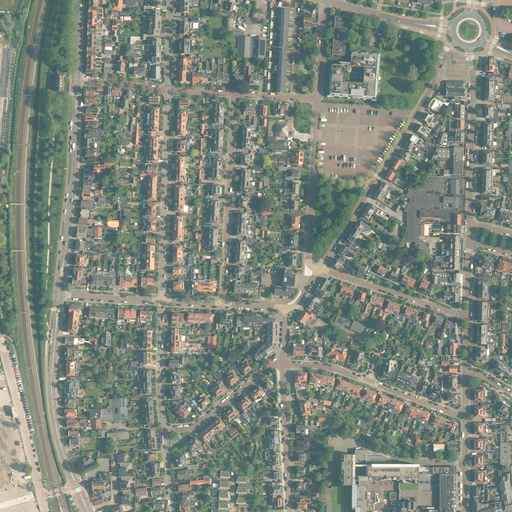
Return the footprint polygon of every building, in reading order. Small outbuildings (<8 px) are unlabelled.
[(111,10),(117,11),(118,11),(119,12),(119,13),(121,13),(122,5),(122,0),(114,0),(114,4),(112,4),(111,10)] [(303,16),(303,23),(317,23),(318,19),(311,19),(311,14),(308,14),(308,16),(303,16)] [(334,17),(332,55),(344,56),(347,18),(334,17)] [(180,23),(180,29),(190,29),(193,29),(193,23),(198,23),(202,24),(202,21),(198,20),(198,18),(191,18),(191,23),(180,23)] [(317,33),(317,23),(303,23),(303,29),(310,29),(311,27),(314,27),(314,33),(317,33)] [(243,33),(228,32),(228,38),(238,38),(237,58),(265,59),(265,39),(260,38),(260,37),(257,37),(257,38),(243,38),(243,33)] [(179,40),(179,47),(191,48),(191,41),(192,41),(192,38),(187,38),(187,41),(179,40)] [(104,54),(114,55),(114,51),(110,51),(110,47),(105,47),(105,50),(104,50),(104,54)] [(191,54),(191,48),(179,47),(179,54),(187,55),(187,57),(192,57),(192,54),(191,54)] [(376,100),(379,55),(351,53),(350,61),(338,60),(350,61),(350,64),(331,63),(340,64),(340,66),(331,65),(328,96),(352,98),(352,99),(360,99),(376,100)] [(118,62),(117,62),(116,68),(117,68),(117,72),(123,72),(124,64),(121,64),(122,57),(119,57),(118,62)] [(141,69),(134,69),(134,75),(140,76),(140,77),(143,77),(143,76),(144,76),(144,73),(145,73),(146,73),(146,71),(149,71),(149,64),(141,64),(141,69)] [(152,71),(152,79),(159,79),(159,68),(157,68),(157,64),(149,64),(149,71),(152,71)] [(243,76),(245,76),(246,67),(246,66),(241,66),(240,73),(233,72),(233,79),(235,79),(234,84),(242,85),(243,78),(243,76)] [(496,75),(497,75),(497,70),(494,70),(494,66),(486,66),(485,66),(485,70),(486,70),(486,72),(489,72),(489,75),(496,75)] [(55,77),(55,84),(63,85),(63,77),(63,74),(68,73),(68,67),(56,69),(57,75),(58,75),(57,77),(55,77)] [(245,76),(245,77),(250,77),(249,85),(255,86),(256,73),(250,72),(250,67),(246,67),(245,76)] [(179,72),(178,82),(185,83),(185,77),(192,77),(192,74),(188,74),(188,72),(179,72)] [(485,83),(494,83),(495,83),(495,84),(497,84),(497,78),(496,78),(496,75),(489,75),(489,77),(485,77),(485,83)] [(462,82),(446,81),(446,91),(440,91),(440,92),(438,92),(435,97),(439,97),(445,97),(451,97),(454,97),(464,97),(465,85),(462,82)] [(63,92),(63,85),(55,84),(55,92),(63,92)] [(86,90),(86,96),(94,96),(94,94),(95,94),(95,93),(102,94),(103,88),(96,88),(96,91),(95,91),(95,90),(86,90)] [(112,88),(112,92),(111,96),(114,97),(113,102),(115,102),(115,98),(121,98),(121,92),(120,92),(121,89),(112,88)] [(122,96),(122,100),(121,103),(121,109),(121,110),(122,110),(127,110),(128,101),(131,101),(132,92),(123,91),(123,96),(122,96)] [(434,99),(429,107),(434,110),(436,107),(440,110),(442,106),(441,106),(442,104),(438,102),(438,101),(434,99)] [(178,104),(178,106),(179,106),(179,107),(184,107),(184,109),(186,110),(186,108),(187,108),(187,107),(187,104),(188,104),(189,101),(180,101),(180,102),(179,102),(179,103),(178,104)] [(273,116),(277,116),(277,114),(282,115),(282,111),(286,111),(287,105),(279,105),(278,110),(277,110),(277,111),(277,110),(274,110),(273,116)] [(177,115),(177,116),(177,117),(177,118),(185,118),(186,115),(187,115),(187,113),(192,113),(193,110),(186,110),(184,109),(179,109),(179,112),(177,112),(177,114),(177,115)] [(445,118),(444,121),(449,121),(449,119),(464,119),(464,113),(455,112),(449,112),(449,118),(445,118)] [(426,122),(426,123),(429,126),(432,122),(433,123),(435,124),(438,119),(431,115),(430,117),(425,113),(421,119),(426,122)] [(494,121),(499,122),(499,119),(498,119),(498,116),(494,116),(494,113),(493,113),(484,113),(484,119),(494,119),(494,121)] [(211,125),(211,127),(216,127),(216,125),(222,125),(223,120),(214,119),(213,119),(213,122),(211,122),(211,125)] [(463,134),(464,121),(456,121),(456,125),(456,131),(449,130),(449,133),(454,133),(463,134)] [(277,138),(288,138),(289,128),(285,127),(286,123),(269,123),(268,137),(268,141),(267,141),(266,148),(277,149),(277,148),(279,148),(279,149),(286,149),(287,142),(277,141),(277,138)] [(418,124),(415,130),(420,134),(423,136),(425,132),(427,130),(424,128),(418,124)] [(148,130),(148,133),(148,135),(153,135),(153,133),(158,133),(158,131),(158,130),(158,128),(158,127),(149,127),(148,127),(148,130)] [(212,130),(211,132),(211,135),(223,136),(223,130),(216,130),(216,127),(211,127),(204,127),(204,129),(212,130)] [(85,133),(85,139),(92,139),(94,139),(99,139),(99,138),(100,138),(101,137),(102,136),(102,134),(102,130),(95,130),(95,131),(88,131),(88,134),(85,133)] [(463,134),(454,133),(449,133),(440,133),(436,145),(463,146),(463,134)] [(148,140),(147,143),(148,143),(157,144),(157,143),(158,142),(158,140),(157,140),(158,138),(158,137),(153,137),(153,135),(148,135),(148,138),(148,140)] [(412,135),(408,140),(414,144),(417,141),(418,139),(412,135)] [(176,147),(186,147),(189,147),(189,139),(184,139),(183,141),(177,141),(176,143),(176,147)] [(84,140),(84,148),(93,149),(94,142),(90,142),(91,140),(84,140)] [(408,140),(405,146),(408,148),(406,150),(409,152),(420,159),(422,157),(423,155),(419,153),(417,153),(416,152),(418,149),(418,150),(419,148),(414,145),(414,144),(408,140)] [(436,145),(436,147),(435,151),(434,153),(429,161),(436,161),(462,162),(463,146),(436,145)] [(176,147),(176,150),(176,152),(180,152),(180,155),(182,155),(188,155),(189,153),(189,147),(186,147),(176,147)] [(215,155),(215,153),(222,153),(222,148),(214,147),(211,147),(210,152),(209,152),(208,155),(215,155)] [(85,157),(84,158),(87,158),(87,160),(96,161),(96,158),(96,154),(101,154),(101,149),(99,149),(91,149),(91,151),(88,151),(88,152),(85,151),(85,157)] [(419,161),(420,159),(409,152),(407,154),(402,150),(398,156),(396,159),(402,163),(404,160),(406,161),(409,156),(415,159),(419,161)] [(483,153),(483,159),(492,159),(493,153),(490,153),(490,151),(484,150),(484,153),(483,153)] [(175,160),(175,162),(176,162),(176,163),(184,163),(185,163),(185,160),(186,160),(186,158),(189,158),(189,155),(188,155),(182,155),(182,158),(176,157),(176,159),(175,160)] [(145,156),(144,164),(145,164),(152,164),(152,162),(156,162),(157,160),(157,159),(157,158),(157,157),(157,156),(147,156),(145,156)] [(290,164),(290,168),(298,168),(298,166),(302,166),(302,159),(289,158),(289,162),(290,164)] [(398,166),(402,168),(405,165),(402,163),(396,159),(391,168),(389,170),(398,176),(400,173),(395,170),(398,166)] [(252,161),(249,160),(240,160),(240,165),(251,166),(250,168),(259,169),(259,166),(251,165),(252,161)] [(104,166),(93,166),(94,173),(97,173),(97,174),(100,174),(100,172),(104,172),(108,169),(108,166),(114,166),(114,163),(104,163),(104,166)] [(144,169),(144,172),(147,172),(156,172),(156,170),(157,169),(157,168),(156,168),(156,167),(156,166),(152,166),(152,164),(145,164),(144,169)] [(285,174),(285,180),(290,180),(290,177),(299,178),(299,171),(290,171),(287,171),(287,167),(281,167),(279,167),(279,170),(286,171),(286,174),(285,174)] [(389,171),(385,178),(394,183),(398,177),(395,175),(395,174),(389,171)] [(139,174),(139,176),(144,176),(144,178),(144,182),(147,182),(148,182),(156,183),(156,182),(156,181),(156,179),(156,177),(151,177),(151,174),(141,174),(139,174)] [(209,183),(209,181),(209,180),(203,180),(204,175),(201,175),(201,177),(201,180),(201,183),(209,183)] [(175,177),(175,179),(175,182),(180,182),(180,184),(188,184),(188,182),(188,177),(184,176),(175,176),(175,177)] [(414,193),(420,193),(458,195),(461,195),(461,190),(461,188),(461,178),(431,177),(428,177),(420,189),(412,185),(405,196),(410,200),(414,193)] [(290,189),(298,190),(299,183),(292,183),(292,180),(290,180),(285,180),(284,183),(287,183),(287,186),(290,187),(290,189)] [(380,186),(377,190),(387,196),(389,191),(394,194),(396,191),(382,182),(380,186)] [(174,189),(174,192),(175,192),(175,193),(183,193),(184,193),(186,193),(186,190),(186,187),(188,187),(188,184),(180,184),(178,184),(178,187),(175,187),(175,189),(174,189)] [(251,188),(248,188),(240,188),(239,193),(245,193),(245,195),(250,196),(251,196),(251,191),(251,188)] [(497,188),(482,188),(482,194),(491,194),(491,196),(498,196),(498,192),(496,192),(497,188)] [(82,191),(81,197),(90,198),(90,193),(91,193),(91,190),(82,189),(82,191)] [(281,198),(282,198),(284,198),(295,199),(295,195),(298,196),(298,195),(299,195),(299,190),(298,190),(290,189),(287,189),(286,195),(284,195),(279,194),(279,196),(279,197),(279,198),(281,198)] [(386,197),(387,196),(377,190),(373,197),(381,202),(382,200),(381,199),(383,196),(386,197)] [(407,213),(407,227),(402,227),(402,242),(406,242),(419,242),(419,224),(420,210),(460,212),(461,202),(461,195),(458,195),(420,193),(414,193),(410,200),(405,196),(405,197),(406,197),(400,206),(404,209),(403,211),(407,213)] [(215,201),(215,199),(208,198),(206,198),(206,201),(206,202),(208,202),(207,203),(210,203),(210,206),(219,207),(219,201),(215,201)] [(298,202),(294,202),(295,199),(284,198),(282,198),(282,201),(287,202),(290,202),(290,206),(287,206),(286,210),(297,211),(298,202)] [(489,218),(492,219),(492,218),(493,219),(496,209),(492,208),(492,207),(493,201),(491,201),(489,207),(487,217),(489,218)] [(81,202),(80,208),(85,208),(85,210),(89,210),(90,210),(93,210),(93,203),(89,202),(81,202)] [(246,206),(246,203),(238,203),(238,208),(246,209),(246,211),(249,211),(251,211),(251,209),(249,209),(249,207),(246,206)] [(368,204),(364,211),(371,215),(374,211),(376,212),(378,210),(368,204)] [(482,217),(487,218),(487,217),(489,207),(482,205),(481,209),(481,210),(481,213),(481,215),(482,215),(482,217)] [(174,207),(174,210),(174,212),(179,212),(179,215),(188,215),(188,212),(188,207),(184,206),(184,207),(182,207),(174,206),(174,207)] [(81,209),(80,218),(88,219),(88,218),(89,210),(85,210),(81,209)] [(501,222),(504,223),(507,212),(504,211),(504,210),(501,209),(500,213),(499,213),(499,215),(498,221),(501,221),(501,222)] [(425,224),(425,223),(434,223),(434,221),(448,221),(448,220),(453,220),(460,220),(460,212),(420,210),(419,224),(425,224)] [(142,211),(142,219),(143,219),(146,219),(149,219),(149,217),(155,217),(155,215),(155,214),(155,212),(155,211),(147,211),(146,211),(145,211),(142,211)] [(360,218),(366,222),(369,223),(371,219),(369,218),(371,215),(364,211),(360,218)] [(173,220),(173,222),(174,222),(174,223),(182,223),(183,223),(185,223),(185,218),(187,218),(188,215),(179,215),(179,217),(174,217),(174,219),(173,220)] [(290,223),(298,223),(299,217),(290,216),(290,215),(287,215),(287,219),(291,219),(290,223)] [(143,221),(142,223),(144,223),(144,226),(145,226),(146,226),(154,227),(154,226),(155,226),(155,224),(154,223),(154,221),(149,221),(149,219),(146,219),(143,219),(143,221)] [(359,224),(357,223),(353,228),(361,233),(363,230),(362,229),(363,227),(365,227),(366,225),(361,222),(359,224)] [(283,226),(283,231),(289,231),(289,229),(298,229),(298,223),(290,223),(288,223),(288,227),(283,226)] [(428,228),(428,225),(420,225),(420,236),(428,236),(428,228)] [(460,234),(460,225),(453,225),(448,225),(447,234),(460,234)] [(77,229),(77,233),(88,235),(89,235),(89,236),(92,236),(94,236),(94,237),(101,238),(101,234),(113,234),(113,229),(93,228),(93,230),(77,229)] [(353,228),(349,234),(357,239),(361,233),(353,228)] [(284,241),(289,241),(297,241),(297,235),(295,235),(295,232),(285,232),(285,234),(284,241)] [(353,245),(357,239),(349,234),(344,243),(349,246),(351,244),(353,245)] [(288,250),(289,247),(297,247),(297,241),(289,241),(284,241),(281,240),(281,244),(286,244),(286,247),(279,247),(279,249),(288,250)] [(338,252),(344,256),(345,253),(353,258),(355,254),(355,255),(356,252),(362,256),(363,255),(350,247),(349,249),(343,246),(338,252)] [(334,259),(330,265),(336,269),(340,262),(342,264),(345,260),(340,257),(337,261),(334,259)] [(485,270),(488,257),(484,257),(483,257),(483,258),(481,258),(479,265),(480,266),(479,268),(485,270)] [(491,258),(488,257),(485,270),(491,271),(494,271),(495,265),(493,265),(493,261),(491,261),(492,259),(491,259),(491,258)] [(234,264),(241,264),(241,266),(243,266),(246,266),(247,259),(246,259),(243,259),(235,258),(234,264)] [(495,271),(495,272),(499,274),(500,271),(503,272),(506,263),(502,262),(500,262),(498,268),(496,267),(495,271)] [(345,267),(354,272),(355,267),(348,263),(345,267)] [(377,265),(375,268),(374,271),(384,276),(387,270),(382,268),(383,267),(381,266),(382,265),(378,263),(377,263),(377,265)] [(511,264),(506,263),(503,272),(502,275),(504,275),(505,273),(509,274),(511,264)] [(358,266),(357,265),(354,272),(357,273),(356,275),(364,277),(366,271),(368,266),(366,265),(364,268),(359,266),(358,266)] [(172,271),(172,272),(172,273),(172,274),(180,274),(180,275),(182,275),(182,272),(182,271),(186,271),(189,271),(189,267),(182,266),(178,266),(178,269),(173,268),(172,271)] [(246,269),(249,270),(249,267),(246,266),(243,266),(243,268),(234,268),(234,274),(234,278),(237,278),(237,274),(240,274),(243,274),(246,274),(246,269)] [(391,272),(389,278),(395,281),(398,274),(397,274),(399,270),(393,267),(391,272)] [(406,285),(409,278),(411,275),(406,273),(407,269),(404,268),(402,272),(402,273),(401,275),(403,276),(400,283),(406,285)] [(422,281),(418,290),(417,291),(424,294),(429,283),(425,281),(422,280),(427,270),(424,268),(420,277),(419,280),(422,281)] [(277,275),(277,279),(282,279),(282,287),(294,288),(295,276),(295,275),(291,275),(291,273),(291,271),(286,270),(277,269),(277,270),(277,272),(277,275)] [(118,270),(117,272),(117,279),(119,279),(119,287),(125,287),(125,279),(125,277),(120,277),(120,270),(118,270)] [(432,273),(431,285),(439,285),(449,286),(452,286),(458,286),(459,274),(452,274),(445,273),(445,274),(432,273)] [(146,287),(146,288),(150,288),(150,287),(152,288),(152,282),(155,282),(155,278),(147,278),(147,279),(146,287)] [(329,282),(323,278),(317,287),(316,287),(313,292),(314,293),(314,294),(316,295),(317,295),(321,297),(324,292),(323,291),(326,287),(329,283),(329,282)] [(409,278),(406,285),(412,288),(415,280),(409,278)] [(479,278),(479,280),(479,283),(479,286),(489,286),(494,286),(495,283),(492,283),(492,280),(492,278),(489,278),(485,278),(479,278)] [(173,283),(173,289),(181,290),(183,290),(183,280),(178,280),(178,283),(173,283)] [(348,288),(342,286),(340,291),(339,290),(339,293),(337,292),(335,299),(338,300),(339,298),(338,297),(339,294),(343,295),(342,297),(344,298),(345,296),(348,288)] [(458,286),(452,286),(449,286),(449,289),(449,293),(450,293),(450,300),(450,302),(458,302),(458,286)] [(273,299),(281,299),(282,287),(274,287),(274,289),(270,289),(270,293),(274,293),(273,299)] [(294,295),(294,288),(282,287),(281,299),(289,300),(289,293),(291,293),(291,294),(294,295)] [(348,288),(345,296),(351,298),(354,290),(348,288)] [(450,293),(449,293),(449,289),(446,289),(446,292),(444,292),(444,293),(443,293),(443,296),(442,296),(439,301),(443,302),(443,300),(450,300),(450,293)] [(365,294),(359,291),(356,300),(356,301),(362,303),(363,301),(364,302),(364,299),(365,294)] [(368,303),(374,305),(377,297),(371,295),(368,303)] [(383,299),(377,297),(374,305),(375,305),(374,307),(380,309),(380,307),(383,299)] [(319,301),(317,304),(315,303),(315,302),(309,299),(310,299),(309,298),(305,306),(311,309),(309,312),(316,317),(324,304),(323,303),(319,301)] [(387,306),(386,306),(384,312),(388,313),(388,312),(387,312),(388,310),(392,311),(394,303),(389,301),(387,306)] [(478,309),(488,310),(489,310),(489,305),(495,305),(495,301),(492,301),(492,302),(484,302),(484,303),(479,303),(478,309)] [(399,310),(400,305),(394,303),(392,311),(391,313),(395,314),(394,316),(395,316),(394,321),(397,322),(398,320),(399,317),(397,317),(400,310),(399,310)] [(68,314),(69,315),(78,315),(78,311),(83,312),(83,308),(69,307),(68,314)] [(406,307),(404,312),(403,312),(403,314),(400,313),(399,317),(398,320),(397,322),(402,323),(403,319),(404,315),(407,316),(406,318),(409,319),(412,309),(406,307)] [(86,320),(91,321),(91,318),(95,319),(95,309),(89,308),(89,313),(87,312),(86,320)] [(414,321),(413,325),(416,326),(418,319),(415,318),(418,311),(412,309),(409,319),(414,321)] [(301,325),(302,324),(303,325),(303,330),(321,331),(324,331),(328,326),(317,318),(316,317),(309,312),(307,311),(306,314),(302,311),(295,320),(300,323),(299,323),(301,325)] [(137,322),(140,322),(142,322),(142,321),(145,321),(146,313),(140,312),(140,317),(138,317),(137,322)] [(423,326),(425,327),(427,328),(428,322),(427,322),(429,315),(423,313),(422,316),(420,315),(418,319),(424,321),(423,326)] [(180,324),(182,324),(185,324),(185,319),(182,319),(183,315),(177,314),(177,324),(177,323),(180,323),(180,324)] [(187,317),(186,317),(185,325),(193,325),(193,323),(194,314),(188,314),(187,317)] [(480,321),(480,323),(489,323),(489,321),(488,321),(488,315),(487,315),(478,315),(478,321),(480,321)] [(332,323),(329,330),(336,333),(339,326),(340,326),(342,325),(343,325),(350,328),(350,329),(362,334),(365,326),(353,321),(352,323),(337,316),(334,323),(332,323)] [(440,327),(439,330),(442,331),(445,323),(442,322),(443,319),(435,317),(433,324),(437,325),(437,326),(440,327)] [(446,321),(445,323),(442,331),(439,340),(457,341),(457,335),(457,323),(453,323),(446,321)] [(487,333),(488,333),(489,333),(489,326),(487,326),(487,325),(484,325),(484,327),(478,326),(478,333),(487,333)] [(151,338),(151,332),(146,332),(146,329),(137,329),(137,331),(137,332),(142,332),(142,334),(143,334),(143,337),(151,338)] [(101,333),(101,337),(100,346),(102,346),(102,347),(103,347),(103,348),(107,348),(108,346),(110,346),(110,337),(110,333),(101,333)] [(424,340),(420,339),(419,342),(416,341),(415,345),(422,347),(424,340)] [(488,345),(487,347),(494,347),(494,345),(493,345),(493,343),(490,343),(490,339),(487,339),(477,339),(477,345),(488,345)] [(432,346),(433,342),(425,340),(424,349),(428,349),(428,345),(432,346)] [(440,362),(441,362),(448,362),(448,357),(457,357),(457,344),(457,341),(439,340),(439,343),(438,343),(438,350),(438,356),(441,356),(440,362)] [(301,346),(298,346),(298,355),(303,356),(304,349),(306,349),(307,345),(307,341),(304,341),(304,345),(301,344),(301,346)] [(273,352),(272,351),(265,344),(261,347),(268,356),(269,354),(270,355),(273,352)] [(309,355),(315,356),(315,346),(313,346),(313,347),(309,347),(310,345),(307,345),(306,349),(306,352),(309,352),(309,355)] [(332,359),(334,350),(335,349),(335,348),(336,346),(333,345),(333,348),(332,347),(332,349),(328,348),(326,356),(332,358),(332,359)] [(182,348),(170,347),(170,353),(172,353),(172,356),(179,356),(179,353),(180,351),(179,351),(179,348),(182,348)] [(266,357),(268,356),(261,347),(256,351),(257,352),(263,359),(264,360),(267,358),(266,357)] [(334,350),(332,359),(333,360),(334,360),(335,359),(338,360),(340,352),(340,351),(340,350),(341,347),(339,347),(338,350),(335,349),(334,350)] [(338,359),(342,360),(344,361),(346,353),(345,353),(345,352),(343,352),(342,352),(343,350),(342,350),(343,348),(341,347),(340,350),(340,351),(338,360),(338,359)] [(260,362),(263,359),(257,352),(255,354),(253,351),(250,353),(252,355),(250,357),(252,359),(254,358),(256,361),(257,360),(259,361),(260,362)] [(349,353),(349,356),(354,357),(363,360),(363,359),(362,359),(362,357),(363,357),(364,355),(363,354),(359,352),(357,351),(356,352),(355,351),(354,355),(349,353)] [(477,355),(477,361),(481,361),(481,362),(485,363),(485,361),(486,361),(487,359),(494,359),(494,360),(491,364),(493,366),(499,356),(486,356),(477,355)] [(177,368),(180,368),(180,364),(184,364),(184,362),(186,362),(186,356),(182,356),(182,359),(180,359),(180,361),(174,361),(174,362),(169,361),(169,368),(177,368)] [(347,360),(347,361),(350,361),(353,362),(353,363),(354,364),(355,365),(356,364),(361,366),(361,365),(362,364),(362,363),(362,362),(362,360),(363,360),(354,357),(349,356),(347,360)] [(143,359),(142,359),(141,362),(137,362),(137,363),(132,363),(131,367),(130,367),(138,367),(138,364),(151,365),(151,359),(143,359)] [(241,363),(243,365),(248,372),(252,368),(252,367),(253,363),(248,360),(247,361),(246,360),(241,363)] [(390,361),(388,361),(388,360),(387,360),(384,360),(384,365),(384,367),(391,368),(392,368),(393,364),(394,364),(394,361),(390,361)] [(499,362),(494,369),(496,371),(498,373),(499,372),(504,365),(505,362),(503,361),(501,362),(500,361),(499,362)] [(446,372),(456,372),(456,366),(452,366),(452,365),(449,365),(449,362),(448,362),(441,362),(441,365),(441,366),(443,366),(443,369),(446,369),(446,372)] [(248,372),(243,365),(241,363),(239,365),(238,366),(237,365),(234,367),(238,373),(241,371),(244,375),(248,372)] [(228,371),(230,373),(228,374),(229,377),(234,383),(236,382),(236,381),(238,379),(234,374),(236,372),(233,368),(234,367),(231,364),(228,366),(230,370),(228,371)] [(504,365),(499,372),(501,374),(503,376),(503,375),(505,376),(510,369),(504,365)] [(140,376),(151,375),(150,370),(140,370),(138,370),(138,367),(130,367),(130,370),(138,371),(138,373),(140,373),(140,376)] [(391,373),(391,368),(384,367),(383,367),(382,371),(383,372),(382,377),(389,379),(391,373)] [(220,379),(223,377),(217,370),(214,372),(220,379)] [(391,373),(389,379),(390,380),(391,379),(396,381),(399,373),(394,371),(393,373),(391,373)] [(405,374),(402,384),(403,385),(408,387),(408,385),(412,376),(413,374),(406,371),(405,374)] [(217,381),(220,379),(214,372),(211,373),(217,381)] [(399,372),(399,373),(396,381),(395,382),(400,384),(400,383),(402,384),(405,374),(399,372)] [(295,388),(296,395),(296,399),(300,400),(305,400),(306,394),(305,393),(305,384),(306,384),(306,373),(295,373),(295,386),(295,388)] [(225,376),(223,378),(230,386),(232,384),(232,385),(234,383),(229,377),(228,374),(225,376)] [(321,380),(320,384),(321,384),(322,384),(321,386),(324,386),(324,388),(326,389),(327,387),(327,385),(329,377),(328,377),(327,377),(323,376),(322,380),(321,380)] [(415,378),(412,376),(408,385),(411,386),(410,387),(415,389),(416,385),(415,385),(416,383),(417,383),(419,377),(415,376),(415,378)] [(64,388),(75,388),(75,381),(81,381),(82,378),(67,377),(66,381),(65,381),(65,386),(64,386),(64,388)] [(265,388),(265,389),(267,391),(266,392),(268,395),(271,392),(269,389),(272,387),(271,386),(268,383),(269,382),(267,380),(266,380),(261,384),(265,388)] [(334,390),(334,392),(337,393),(338,390),(341,391),(344,382),(341,380),(340,381),(339,380),(337,386),(336,385),(334,390)] [(224,391),(218,382),(216,384),(213,386),(215,388),(220,395),(222,393),(222,392),(224,391)] [(344,382),(341,391),(343,392),(344,392),(346,393),(348,388),(349,388),(350,384),(346,382),(346,383),(344,382)] [(418,391),(424,393),(426,388),(427,389),(429,383),(426,382),(425,385),(421,383),(418,391)] [(209,389),(216,397),(218,396),(220,395),(215,388),(213,386),(211,388),(210,386),(207,386),(205,383),(201,386),(205,391),(208,388),(209,389)] [(348,388),(346,393),(347,393),(350,394),(349,396),(352,397),(352,395),(353,394),(356,386),(355,386),(354,386),(354,385),(350,384),(349,388),(348,388)] [(432,390),(430,395),(434,397),(434,396),(436,397),(438,394),(439,390),(441,386),(433,384),(432,387),(431,390),(432,390)] [(176,387),(170,388),(170,393),(179,393),(181,393),(180,390),(180,387),(182,387),(182,385),(176,386),(176,387)] [(477,391),(475,391),(475,396),(485,396),(487,396),(487,391),(485,391),(485,388),(479,385),(477,388),(477,391)] [(353,394),(352,395),(355,396),(357,397),(360,398),(361,395),(359,394),(361,388),(359,388),(359,387),(356,386),(353,394)] [(262,402),(264,404),(267,403),(265,400),(264,400),(261,396),(264,394),(266,393),(262,388),(260,389),(258,387),(254,391),(260,399),(262,402)] [(74,393),(77,394),(77,388),(75,388),(64,388),(64,391),(65,391),(65,396),(66,396),(66,398),(72,398),(72,397),(74,397),(74,393)] [(361,395),(360,398),(362,399),(365,400),(367,401),(371,392),(370,392),(370,391),(368,390),(367,391),(366,390),(363,396),(361,395)] [(254,391),(249,395),(254,401),(257,400),(258,401),(260,399),(254,391)] [(450,401),(452,401),(452,403),(456,403),(456,401),(456,394),(452,395),(452,394),(449,394),(449,392),(446,392),(446,391),(442,391),(439,399),(447,400),(447,402),(450,402),(450,401)] [(371,392),(367,401),(373,403),(375,404),(376,400),(374,400),(376,394),(374,393),(372,392),(371,392)] [(199,397),(201,399),(206,406),(210,402),(203,394),(201,396),(200,396),(199,397)] [(376,400),(375,404),(377,405),(380,406),(382,407),(383,405),(386,397),(382,396),(381,396),(379,401),(376,400)] [(485,402),(485,396),(475,396),(475,402),(480,402),(480,405),(488,405),(488,402),(485,402)] [(382,408),(381,410),(386,412),(388,408),(388,409),(389,407),(390,403),(391,404),(392,400),(391,399),(388,398),(386,398),(386,397),(383,405),(382,407),(382,408)] [(65,408),(74,408),(75,408),(75,404),(77,404),(77,400),(72,399),(72,398),(66,398),(66,400),(65,400),(65,408)] [(245,398),(241,401),(248,410),(252,407),(253,407),(256,410),(258,408),(253,402),(252,403),(250,404),(245,398)] [(128,421),(127,415),(127,399),(112,400),(112,411),(113,411),(113,421),(128,421)] [(201,409),(206,406),(201,399),(199,401),(197,399),(195,401),(201,409)] [(190,400),(187,400),(184,400),(184,404),(185,404),(182,408),(179,406),(176,405),(173,409),(175,411),(174,412),(179,416),(190,400)] [(189,407),(190,406),(192,408),(195,406),(190,400),(179,416),(180,416),(180,417),(181,418),(182,418),(184,419),(189,413),(186,411),(189,407)] [(299,404),(298,405),(299,407),(300,407),(300,409),(309,407),(310,407),(311,407),(313,407),(314,401),(311,401),(309,401),(305,400),(300,400),(301,403),(299,403),(299,404)] [(389,408),(388,411),(390,412),(388,418),(391,419),(394,411),(395,410),(398,402),(397,401),(397,402),(396,401),(392,400),(391,404),(390,403),(389,407),(389,408)] [(244,413),(248,410),(241,401),(236,404),(243,413),(242,415),(248,422),(247,421),(249,419),(245,413),(244,414),(244,413)] [(504,411),(507,407),(505,405),(505,403),(504,402),(503,402),(501,403),(501,404),(496,401),(496,402),(495,402),(495,410),(497,411),(500,412),(500,413),(499,415),(500,416),(505,419),(508,414),(509,414),(504,411)] [(395,410),(394,411),(399,413),(403,404),(401,404),(401,403),(398,402),(395,410)] [(475,408),(475,413),(485,413),(485,410),(486,410),(487,410),(487,409),(488,409),(488,408),(488,405),(480,405),(480,408),(475,408)] [(404,415),(402,419),(408,421),(409,417),(410,415),(413,408),(413,407),(409,406),(409,407),(407,406),(404,415)] [(301,411),(300,412),(300,414),(302,415),(309,414),(309,415),(312,414),(311,410),(312,410),(314,410),(313,408),(313,407),(311,407),(310,407),(309,407),(300,409),(301,411)] [(248,422),(242,415),(241,414),(239,416),(232,408),(228,412),(233,418),(235,416),(237,418),(239,417),(245,425),(248,422)] [(410,415),(409,417),(412,418),(412,417),(412,416),(415,417),(416,413),(417,414),(419,410),(418,409),(414,408),(414,409),(413,408),(410,415)] [(65,418),(73,418),(76,418),(76,414),(76,410),(65,410),(65,418)] [(101,410),(90,410),(90,420),(101,420),(101,410)] [(113,411),(112,411),(109,410),(101,410),(101,420),(101,422),(113,422),(113,421),(113,411)] [(415,419),(415,421),(420,423),(421,421),(421,420),(424,412),(423,412),(423,411),(419,410),(417,414),(416,413),(415,417),(416,418),(415,419)] [(233,418),(228,412),(223,416),(230,424),(232,422),(230,420),(233,418)] [(420,423),(419,425),(422,427),(425,428),(427,423),(426,423),(429,414),(428,413),(424,412),(421,420),(421,421),(420,423)] [(485,415),(485,413),(475,413),(475,419),(486,419),(486,421),(495,422),(495,419),(486,419),(486,418),(485,418),(485,415)] [(263,423),(265,423),(269,423),(269,425),(277,425),(277,419),(272,419),(271,415),(267,416),(267,418),(263,418),(263,423)] [(438,417),(434,415),(431,423),(433,424),(432,426),(433,427),(435,428),(436,427),(439,418),(438,417)] [(298,426),(296,426),(296,433),(301,433),(301,435),(305,435),(305,430),(307,430),(307,427),(321,427),(321,429),(326,429),(326,422),(321,422),(320,422),(318,422),(308,420),(304,419),(301,418),(301,420),(302,420),(302,423),(298,423),(298,426)] [(441,419),(439,418),(436,427),(438,428),(439,426),(442,427),(445,419),(441,418),(441,419)] [(214,423),(222,433),(226,429),(227,429),(225,427),(219,419),(218,419),(216,420),(214,421),(214,422),(214,423)] [(101,429),(101,422),(101,420),(90,420),(80,420),(80,423),(82,423),(82,427),(91,427),(91,429),(101,429)] [(445,420),(442,428),(445,429),(445,430),(447,431),(451,422),(449,422),(449,421),(445,420)] [(486,424),(474,423),(474,426),(474,429),(474,430),(483,430),(486,430),(486,426),(485,426),(485,424),(485,425),(495,425),(495,422),(486,421),(486,424)] [(452,422),(452,423),(451,422),(447,431),(455,434),(456,433),(456,431),(456,430),(455,430),(456,427),(456,425),(456,424),(452,422)] [(218,436),(222,433),(214,423),(209,427),(215,434),(218,436)] [(499,467),(509,467),(509,459),(511,459),(511,443),(506,444),(507,427),(500,427),(499,467)] [(208,428),(203,432),(209,439),(210,440),(212,439),(211,437),(214,435),(208,428)] [(274,428),(267,429),(267,432),(270,432),(269,432),(269,435),(267,435),(267,437),(264,437),(264,439),(269,439),(278,438),(277,431),(275,431),(274,428)] [(77,431),(69,431),(69,437),(72,437),(72,438),(77,438),(77,437),(77,434),(81,434),(81,433),(83,433),(83,430),(77,430),(77,431)] [(112,433),(111,433),(111,438),(113,438),(113,441),(116,441),(129,440),(128,430),(112,432),(112,433)] [(206,441),(209,439),(203,432),(199,435),(205,444),(207,442),(206,441)] [(72,439),(70,439),(70,446),(81,445),(83,445),(83,440),(87,440),(87,438),(84,438),(77,438),(72,438),(72,439)] [(200,446),(195,438),(190,442),(195,449),(198,452),(203,449),(209,456),(211,454),(207,449),(205,447),(204,445),(202,447),(201,446),(200,446)] [(278,445),(278,438),(269,439),(269,445),(268,445),(268,448),(270,448),(275,448),(275,445),(278,445)] [(474,443),(474,446),(482,446),(485,446),(485,443),(487,443),(487,441),(492,441),(492,438),(482,438),(482,440),(474,440),(474,443)] [(304,450),(304,448),(308,448),(308,446),(310,446),(310,444),(316,444),(316,439),(304,439),(304,442),(296,442),(296,448),(300,448),(300,450),(304,450)] [(187,452),(189,451),(192,454),(194,452),(193,451),(195,449),(190,442),(185,446),(186,447),(185,449),(187,452)] [(265,460),(268,460),(271,460),(279,459),(278,453),(276,453),(275,449),(270,450),(265,450),(265,460)] [(368,498),(367,480),(391,480),(396,480),(396,478),(397,478),(398,478),(398,490),(400,490),(412,490),(435,491),(438,491),(438,484),(439,484),(439,474),(422,474),(422,468),(397,468),(391,468),(391,465),(385,465),(385,460),(385,456),(371,455),(371,450),(354,450),(354,454),(330,454),(330,487),(330,489),(326,489),(326,505),(325,511),(370,511),(371,510),(371,508),(369,508),(369,498),(368,498)] [(90,457),(90,453),(80,453),(80,457),(84,457),(84,459),(81,461),(84,467),(84,466),(86,469),(92,466),(91,464),(92,463),(89,457),(90,457)] [(185,455),(175,456),(175,462),(184,461),(184,458),(187,458),(187,455),(189,455),(189,454),(188,453),(185,453),(185,455)] [(112,454),(111,454),(111,460),(117,460),(117,464),(124,463),(124,457),(125,457),(125,456),(125,455),(125,454),(124,454),(123,454),(120,454),(118,454),(112,454)] [(306,454),(296,454),(296,462),(305,462),(306,462),(306,454)] [(279,459),(271,460),(271,462),(272,466),(269,467),(269,470),(275,470),(275,466),(279,466),(279,459)] [(117,464),(119,464),(120,469),(118,470),(119,477),(126,477),(125,471),(126,471),(127,469),(132,469),(132,470),(131,462),(130,462),(124,463),(117,464)] [(146,471),(159,470),(158,464),(154,464),(154,462),(147,463),(148,468),(143,468),(144,471),(146,471)] [(305,468),(297,469),(297,475),(305,475),(305,472),(311,472),(311,468),(313,468),(313,465),(311,465),(307,465),(307,468),(305,468)] [(454,511),(454,468),(424,468),(422,468),(422,474),(439,474),(439,484),(438,484),(438,491),(439,502),(439,508),(439,510),(439,511),(453,511),(454,511)] [(146,471),(146,474),(149,473),(151,473),(151,476),(149,477),(149,479),(155,478),(155,476),(159,476),(159,470),(146,471)] [(176,476),(176,479),(182,479),(186,479),(186,478),(189,478),(189,474),(191,474),(190,470),(187,470),(187,471),(176,472),(177,476),(176,476)] [(213,478),(213,481),(227,482),(227,481),(227,476),(229,475),(228,471),(213,470),(213,474),(218,474),(218,476),(213,478)] [(501,473),(501,483),(500,483),(501,487),(499,487),(504,511),(511,510),(511,495),(509,482),(510,471),(507,471),(507,472),(505,472),(503,472),(503,473),(501,473)] [(100,495),(103,494),(103,497),(110,497),(110,494),(111,494),(111,481),(110,474),(102,474),(102,475),(102,479),(100,479),(93,479),(93,482),(92,482),(92,493),(92,494),(94,497),(98,498),(100,495)] [(119,477),(118,477),(118,478),(121,477),(121,481),(121,483),(119,483),(120,491),(127,491),(126,485),(127,484),(128,483),(133,483),(133,476),(126,477),(119,477)] [(253,476),(238,476),(237,480),(239,481),(239,486),(238,486),(253,487),(253,484),(247,482),(248,480),(253,480),(253,476)] [(306,483),(297,483),(297,490),(307,490),(307,486),(314,486),(314,479),(306,479),(306,483)] [(178,485),(178,492),(189,491),(188,486),(203,485),(211,484),(211,480),(195,481),(189,482),(190,484),(178,485)] [(0,499),(20,498),(18,481),(0,483),(0,499)] [(218,487),(212,488),(212,491),(227,492),(226,492),(227,486),(228,486),(227,482),(213,481),(212,484),(218,484),(218,487)] [(275,494),(280,493),(280,487),(275,487),(274,483),(269,483),(269,487),(272,487),(272,493),(269,493),(269,497),(275,496),(275,494)] [(253,487),(238,486),(237,491),(238,491),(238,497),(253,497),(253,494),(247,492),(247,490),(253,490),(253,487)] [(146,488),(135,489),(136,496),(140,496),(147,495),(147,492),(151,491),(151,498),(152,498),(155,498),(155,497),(155,495),(160,494),(161,493),(161,491),(160,491),(160,488),(155,488),(155,487),(146,488)] [(484,488),(479,488),(474,488),(473,501),(473,502),(474,502),(478,502),(479,502),(481,502),(484,502),(484,497),(484,488)] [(501,511),(502,511),(500,502),(501,502),(498,488),(492,489),(494,503),(495,511),(501,511)] [(487,504),(488,511),(495,511),(494,503),(492,489),(491,489),(487,489),(487,504)] [(120,491),(122,491),(123,497),(121,497),(121,505),(129,505),(129,504),(128,504),(128,499),(128,498),(129,498),(129,497),(134,496),(134,497),(135,497),(134,490),(131,490),(127,491),(120,491)] [(398,490),(399,490),(399,498),(403,498),(403,503),(415,503),(415,511),(414,511),(436,511),(437,511),(434,510),(435,491),(412,490),(400,490),(398,490)] [(227,492),(212,491),(212,495),(217,495),(217,497),(212,499),(211,502),(226,502),(226,497),(228,496),(227,492)] [(193,492),(183,493),(183,496),(179,496),(179,503),(191,502),(190,499),(189,499),(189,496),(194,495),(193,492)] [(299,497),(299,503),(312,503),(312,498),(314,498),(314,494),(303,494),(303,497),(299,497)] [(253,497),(238,497),(236,501),(238,502),(238,507),(253,508),(253,505),(247,503),(247,500),(253,500),(253,497)] [(269,503),(273,503),(274,507),(278,507),(280,507),(281,507),(281,499),(274,499),(274,497),(269,497),(269,503)] [(211,502),(211,505),(217,505),(216,508),(211,509),(211,511),(225,511),(225,507),(227,507),(226,502),(211,502)] [(474,502),(473,511),(481,511),(481,510),(482,510),(481,505),(481,502),(479,502),(478,502),(474,502)] [(299,503),(297,503),(297,510),(306,510),(306,511),(312,511),(312,506),(312,503),(299,503)] [(414,511),(415,511),(415,503),(403,503),(399,503),(399,509),(399,511),(414,511)]
